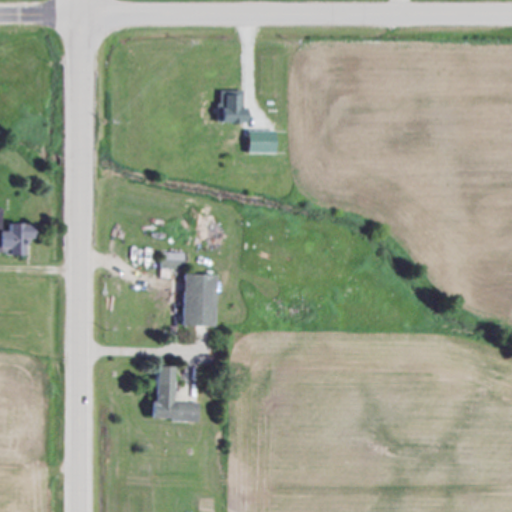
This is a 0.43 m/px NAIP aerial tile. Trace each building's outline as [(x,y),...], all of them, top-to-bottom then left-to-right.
[(212,95),(213,125),(238,124),(238,95),(212,95)] [(239,154),(267,155),(267,133),(240,132),(239,154)] [(19,226),(0,225),(0,254),(18,255),(19,226)] [(154,270),(176,270),(176,254),(154,254),(154,270)] [(173,327),(205,328),(206,277),(174,276),(173,327)] [(191,423),(191,405),(169,404),(169,385),(162,385),(162,369),(144,369),(143,422),(191,423)]
